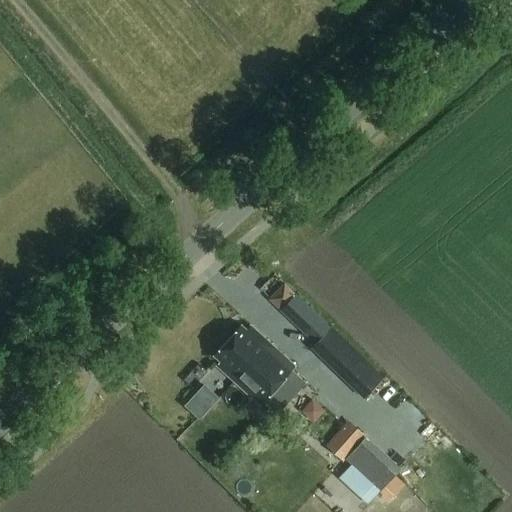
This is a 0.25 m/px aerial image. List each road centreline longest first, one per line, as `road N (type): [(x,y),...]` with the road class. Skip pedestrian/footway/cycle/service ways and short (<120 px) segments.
road 1 (tertiary): [(0,421),(471,0)]
road 2 (track): [(207,277),(164,177),(15,0)]
